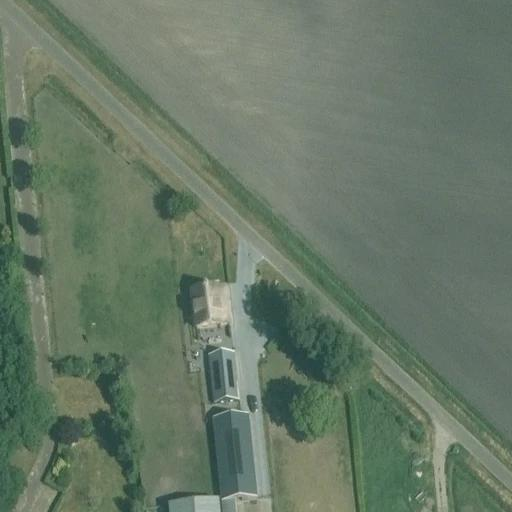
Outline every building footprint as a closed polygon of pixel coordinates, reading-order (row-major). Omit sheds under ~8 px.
[(8,284),(0,284),(0,308),(10,308),(8,284)] [(223,314),(220,291),(193,294),(197,331),(231,327),(229,313),(223,314)] [(213,404),(240,401),(235,353),(208,357),(213,404)] [(249,416),(213,420),(222,505),(222,511),(236,511),(236,500),(257,498),(249,416)] [(293,432),(293,419),(271,420),(272,433),(293,432)]
